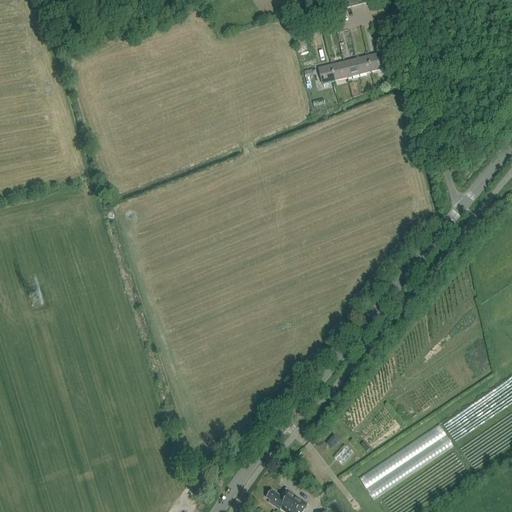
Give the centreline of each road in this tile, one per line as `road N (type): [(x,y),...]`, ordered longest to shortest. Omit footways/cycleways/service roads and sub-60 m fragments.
road 1 (tertiary): [(218,511),(462,206)]
road 2 (unclassified): [(462,206),(404,0)]
